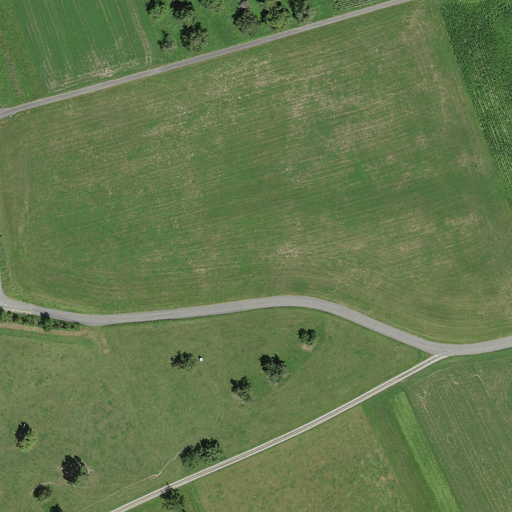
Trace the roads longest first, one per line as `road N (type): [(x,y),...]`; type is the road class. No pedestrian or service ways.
road 1 (unclassified): [(0,303),(108,320),(303,302),(448,351),(511,341)]
road 2 (track): [(403,0),(0,114)]
road 3 (track): [(448,351),(296,432),(117,511)]
